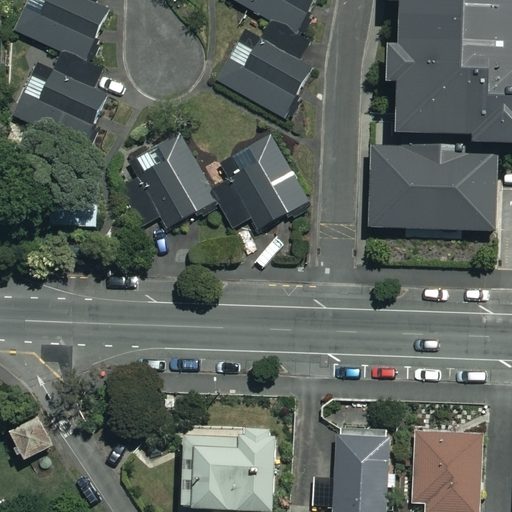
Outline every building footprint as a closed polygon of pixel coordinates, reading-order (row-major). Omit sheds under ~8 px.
[(29,0),(16,35),(61,53),(85,62),(105,12),(96,8),(99,0),(29,0)] [(271,25),(295,37),(315,0),(229,0),(229,1),(271,25)] [(391,81),(389,132),(398,132),(398,145),(368,145),(366,227),(405,228),(405,237),(461,239),(461,230),(493,230),(495,155),(511,155),(511,0),(394,0),(393,44),(381,43),(380,81),(391,81)] [(295,37),(271,25),(260,44),(244,34),(217,83),(282,119),(311,67),(297,60),(306,44),(295,37)] [(103,69),(85,62),(61,53),(52,77),(33,71),(15,119),(86,144),(103,96),(94,93),(103,69)] [(307,205),(270,139),(231,162),(240,178),(228,184),(255,234),(307,205)] [(160,171),(151,153),(134,162),(145,182),(127,192),(150,238),(215,204),(190,155),(160,171)] [(56,447),(43,418),(13,431),(26,460),(56,447)] [(278,511),(280,431),(188,429),(187,507),(218,507),(218,511),(278,511)] [(387,511),(391,433),(340,431),(336,511),(387,511)] [(483,511),(485,436),(417,434),(415,501),(427,501),(427,511),(483,511)]
